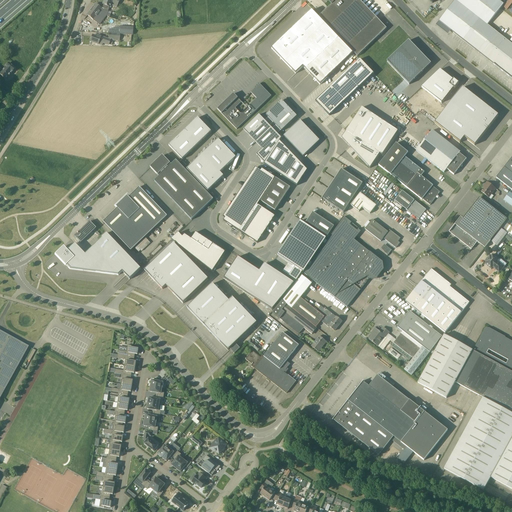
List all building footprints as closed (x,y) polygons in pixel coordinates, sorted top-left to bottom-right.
[(105,0),(104,0),(101,7),(109,10),(110,5),(116,7),(118,0),(108,0),(108,1),(105,0)] [(330,0),(333,3),(319,16),(357,56),(387,28),(359,0),(330,0)] [(498,0),(455,0),(440,20),(439,21),(463,39),(511,78),(511,43),(509,42),(487,25),(500,9),(504,4),(498,0)] [(109,10),(101,7),(101,8),(95,4),(87,15),(96,23),(96,22),(98,23),(99,21),(100,19),(97,16),(100,12),(107,14),(109,10)] [(339,38),(315,13),(273,54),(293,75),(303,66),(306,69),(339,38)] [(132,34),(133,27),(120,27),(120,34),(132,35),(132,34)] [(120,34),(108,34),(108,40),(110,40),(113,40),(113,41),(119,42),(120,34)] [(97,36),(97,37),(92,35),(90,42),(102,46),(103,42),(109,44),(110,40),(108,40),(97,36)] [(339,39),(306,70),(320,85),(353,53),(339,39)] [(409,40),(387,61),(410,84),(432,63),(427,59),(426,59),(417,50),(418,49),(409,40)] [(360,59),(316,102),(330,116),(374,74),(360,59)] [(0,68),(0,75),(5,80),(12,72),(15,69),(8,63),(2,70),(0,68)] [(440,70),(421,87),(442,103),(454,88),(454,89),(459,83),(456,81),(445,73),(440,70)] [(466,90),(463,88),(435,123),(460,142),(464,137),(475,145),(498,115),(466,90)] [(236,108),(242,102),(234,93),(217,109),(237,129),(253,114),(247,108),(241,114),(236,108)] [(281,131),(297,116),(285,104),(281,101),(266,115),(281,131)] [(370,161),(392,130),(364,111),(342,142),(370,161)] [(260,116),(259,115),(258,115),(244,130),(246,132),(262,149),(256,155),(259,157),(264,163),(281,138),(260,116)] [(182,160),(211,132),(198,118),(169,145),(182,160)] [(303,157),(311,149),(320,141),(310,131),(300,121),(292,128),(284,136),(293,147),(303,157)] [(432,131),(416,151),(444,173),(447,169),(454,175),(466,159),(459,154),(460,152),(432,131)] [(236,158),(218,139),(187,169),(208,191),(224,176),(220,172),(236,158)] [(297,186),(298,184),(307,170),(304,167),(279,141),(264,164),(297,186)] [(433,186),(421,176),(425,172),(405,157),(408,153),(396,143),(379,165),(406,187),(422,200),(422,199),(430,205),(440,192),(433,186)] [(166,169),(169,167),(171,164),(163,155),(150,167),(159,176),(154,180),(167,194),(178,182),(166,169)] [(511,190),(511,157),(496,177),(511,190)] [(176,160),(171,164),(169,167),(166,169),(178,182),(167,194),(192,220),(213,199),(176,160)] [(240,232),(275,178),(262,169),(261,171),(258,169),(256,168),(254,170),(225,215),(224,217),(225,218),(224,221),(240,232)] [(322,198),(322,199),(323,199),(344,213),(363,184),(341,169),(340,171),(341,171),(335,179),(334,180),(334,181),(329,189),(328,189),(328,190),(323,198),(322,198)] [(290,188),(276,178),(261,201),(275,211),(290,188)] [(496,189),(487,182),(484,186),(485,187),(481,192),(488,197),(490,194),(492,195),(496,189)] [(127,195),(126,197),(116,206),(117,207),(103,221),(131,250),(167,215),(139,186),(129,197),(127,195)] [(427,210),(402,191),(395,201),(419,219),(427,210)] [(357,194),(342,215),(344,217),(358,228),(359,229),(363,225),(393,249),(406,232),(357,194)] [(502,227),(508,219),(480,198),(460,222),(458,221),(449,232),(471,249),(477,242),(485,248),(502,227)] [(275,216),(258,205),(240,232),(257,243),(275,216)] [(327,237),(334,227),(313,213),(313,212),(312,214),(307,222),(306,223),(306,224),(306,223),(327,237)] [(344,217),(304,274),(347,307),(369,280),(377,279),(384,269),(383,262),(384,261),(383,261),(382,262),(352,238),(357,232),(355,231),(358,228),(352,223),(344,217)] [(508,219),(502,227),(511,234),(511,221),(510,220),(510,221),(508,219)] [(74,236),(80,243),(96,228),(90,222),(89,221),(77,233),(76,233),(77,233),(74,236)] [(327,239),(300,221),(277,255),(295,267),(289,276),(296,281),(303,272),(304,273),(327,239)] [(178,233),(171,240),(212,272),(225,252),(226,252),(225,252),(196,233),(196,232),(196,233),(192,239),(185,235),(183,237),(178,233)] [(117,244),(107,233),(84,254),(74,244),(59,258),(70,269),(88,271),(117,244)] [(148,267),(152,272),(149,275),(162,289),(166,286),(183,303),(208,279),(173,243),(148,267)] [(117,244),(88,271),(108,274),(117,265),(126,275),(131,270),(135,274),(141,269),(117,244)] [(486,262),(485,264),(491,269),(493,267),(499,273),(504,267),(498,261),(499,260),(493,254),(491,256),(490,255),(485,261),(486,262)] [(245,280),(253,267),(238,257),(224,278),(272,310),(294,283),(265,264),(260,271),(257,270),(249,283),(245,280)] [(425,281),(407,303),(445,333),(469,302),(448,285),(449,283),(431,269),(423,279),(425,281)] [(327,321),(333,314),(325,308),(325,309),(321,306),(317,311),(301,298),(312,283),(302,275),(282,301),(316,327),(323,318),(327,321)] [(240,348),(235,343),(257,323),(233,297),(229,301),(213,284),(187,308),(228,351),(230,349),(235,354),(240,348)] [(316,327),(282,301),(273,313),(299,334),(304,328),(312,334),(317,328),(316,327)] [(398,327),(422,347),(430,352),(442,337),(410,312),(398,327)] [(342,321),(338,318),(333,314),(327,321),(331,324),(329,326),(335,331),(342,321)] [(374,333),(369,339),(376,345),(383,335),(386,337),(389,332),(383,327),(380,332),(375,328),(373,332),(374,333)] [(511,341),(486,327),(473,350),(444,335),(418,383),(447,398),(455,382),(483,398),(444,468),(484,490),(491,477),(511,488),(511,341)] [(0,397),(28,346),(0,330),(0,397)] [(283,333),(265,355),(269,359),(268,359),(270,361),(271,360),(281,368),(280,369),(284,372),(290,364),(286,361),(299,345),(283,333)] [(421,349),(401,334),(394,343),(413,358),(404,370),(412,375),(430,352),(422,347),(421,349)] [(326,342),(319,336),(312,346),(319,352),(326,342)] [(119,351),(118,355),(135,358),(135,354),(138,355),(139,349),(133,347),(133,346),(128,345),(127,352),(119,351)] [(264,356),(262,355),(260,357),(252,351),(246,359),(252,364),(251,365),(251,366),(255,368),(264,356)] [(125,360),(124,365),(135,367),(136,361),(134,361),(135,358),(118,355),(117,359),(125,360)] [(268,359),(269,359),(265,355),(264,356),(255,368),(267,378),(267,379),(269,382),(270,381),(286,393),(296,381),(284,372),(280,369),(281,368),(271,360),(270,361),(268,359)] [(121,375),(131,376),(132,373),(134,373),(135,367),(124,365),(123,371),(115,369),(114,374),(121,375)] [(121,384),(132,386),(133,380),(131,380),(131,376),(121,375),(121,379),(122,379),(121,384)] [(161,380),(160,382),(152,381),(151,386),(162,388),(163,382),(166,383),(166,382),(168,381),(165,376),(161,380)] [(362,380),(332,419),(379,455),(391,440),(404,450),(398,458),(405,463),(414,452),(424,460),(448,430),(383,379),(374,390),(362,380)] [(112,388),(111,392),(128,395),(129,392),(131,392),(132,386),(121,384),(120,389),(112,388)] [(150,392),(157,393),(158,393),(158,396),(164,397),(165,392),(162,391),(162,388),(151,386),(150,392)] [(119,397),(118,403),(129,405),(130,399),(127,398),(128,395),(111,392),(111,396),(119,397)] [(157,399),(156,399),(149,397),(148,403),(162,406),(164,397),(158,396),(157,399)] [(115,412),(125,414),(125,410),(128,411),(129,405),(118,403),(117,408),(115,408),(115,412)] [(147,409),(154,410),(155,410),(155,413),(161,414),(165,415),(165,412),(160,411),(161,406),(162,406),(148,403),(147,409)] [(107,415),(115,416),(115,421),(114,421),(123,423),(125,424),(127,417),(124,417),(125,414),(115,412),(108,411),(107,415)] [(154,416),(153,416),(146,415),(145,420),(156,422),(157,417),(160,417),(161,414),(155,413),(154,416)] [(144,426),(151,427),(152,427),(151,430),(158,431),(159,426),(156,425),(156,422),(145,420),(144,426)] [(112,425),(114,425),(113,431),(121,432),(121,433),(124,433),(125,427),(122,426),(123,423),(114,421),(115,421),(113,421),(112,425)] [(104,433),(112,435),(111,440),(120,442),(122,442),(123,436),(121,436),(121,433),(121,432),(113,431),(105,429),(104,433)] [(149,436),(151,436),(152,432),(145,431),(144,440),(146,442),(144,444),(154,451),(158,446),(148,439),(149,436)] [(196,444),(199,440),(193,435),(190,439),(196,444)] [(220,454),(227,444),(219,438),(216,442),(217,442),(214,446),(213,444),(210,448),(215,452),(215,451),(220,454)] [(171,446),(174,442),(170,439),(167,443),(158,454),(162,458),(169,449),(171,446)] [(110,444),(110,449),(121,451),(122,446),(119,445),(120,442),(111,440),(110,440),(109,444),(110,444)] [(107,455),(106,459),(116,460),(117,457),(120,457),(121,451),(110,449),(109,455),(107,455)] [(167,461),(171,456),(172,455),(174,457),(178,452),(176,450),(174,452),(169,449),(162,458),(167,461)] [(177,458),(176,460),(172,465),(176,468),(183,459),(181,457),(182,455),(178,452),(174,457),(177,458)] [(217,464),(206,455),(202,461),(202,460),(198,465),(201,468),(212,476),(215,471),(213,469),(217,464)] [(102,467),(106,468),(117,470),(118,466),(116,466),(116,460),(106,459),(102,458),(101,462),(103,462),(102,467)] [(181,472),(185,467),(186,465),(188,467),(192,462),(188,459),(186,461),(183,459),(176,468),(181,472)] [(103,477),(113,479),(114,476),(116,476),(117,470),(106,468),(105,474),(97,472),(96,476),(103,477)] [(145,480),(146,478),(151,473),(146,470),(142,474),(141,474),(138,478),(141,481),(140,483),(144,487),(148,482),(145,480)] [(207,479),(200,473),(197,476),(197,475),(192,482),(195,485),(196,484),(201,488),(202,487),(203,487),(205,484),(204,484),(206,482),(205,481),(207,479)] [(104,481),(103,487),(114,489),(115,483),(113,482),(113,479),(103,477),(102,481),(104,481)] [(156,477),(152,483),(151,484),(148,482),(144,487),(147,489),(149,487),(153,490),(160,481),(156,477)] [(160,491),(161,490),(165,484),(160,481),(153,490),(158,493),(156,496),(159,498),(163,493),(160,491)] [(261,487),(263,489),(260,494),(265,497),(271,490),(268,488),(269,485),(265,482),(261,487)] [(100,496),(110,498),(111,494),(113,495),(114,489),(103,487),(102,492),(101,492),(100,496)] [(270,501),(272,498),(273,496),(276,498),(279,493),(275,490),(273,492),(271,490),(265,497),(270,501)] [(279,493),(276,498),(279,500),(277,505),(283,507),(286,498),(283,497),(284,494),(279,493)] [(109,501),(110,498),(100,496),(93,495),(92,499),(101,500),(99,507),(104,508),(105,507),(111,508),(112,502),(109,501)] [(180,508),(183,511),(185,508),(185,509),(186,507),(189,503),(179,496),(174,502),(171,499),(168,503),(177,511),(180,508)] [(297,496),(295,499),(293,505),(296,506),(294,511),(295,511),(299,511),(304,502),(305,499),(302,498),(297,496)] [(283,507),(288,509),(290,504),(293,505),(295,499),(290,497),(289,499),(286,498),(283,507)] [(306,511),(307,511),(308,511),(309,511),(312,505),(304,502),(299,511),(306,511)]
